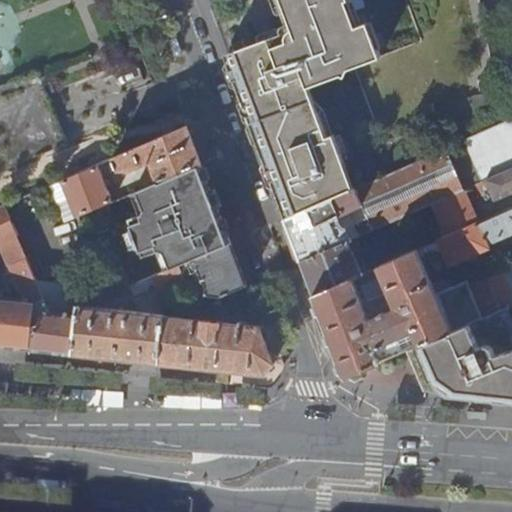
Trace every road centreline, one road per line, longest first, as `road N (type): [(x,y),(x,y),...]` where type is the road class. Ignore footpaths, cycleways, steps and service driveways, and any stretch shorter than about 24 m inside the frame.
road 1 (residential): [(311,444),(308,356),(172,0)]
road 2 (secondary): [(0,469),(43,455),(191,473),(311,444)]
road 3 (secondary): [(311,444),(0,424)]
road 4 (secondary): [(0,473),(237,505)]
road 5 (secondary): [(434,454),(398,473),(299,470),(237,505)]
road 6 (secondary): [(434,454),(311,444)]
